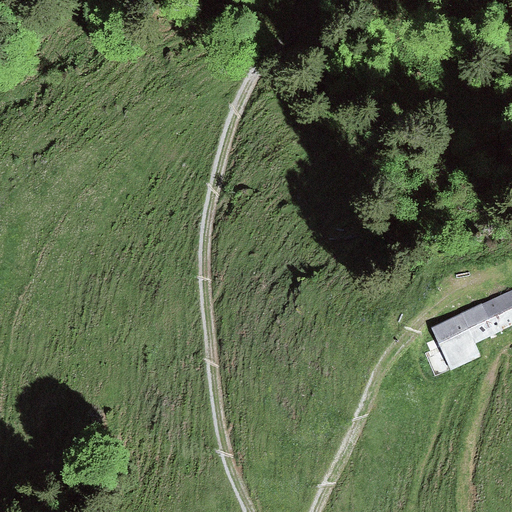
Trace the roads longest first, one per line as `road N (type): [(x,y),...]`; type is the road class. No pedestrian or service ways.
road 1 (track): [(316,0),(274,44),(218,156),(203,297),(245,511)]
road 2 (track): [(322,511),(384,339)]
